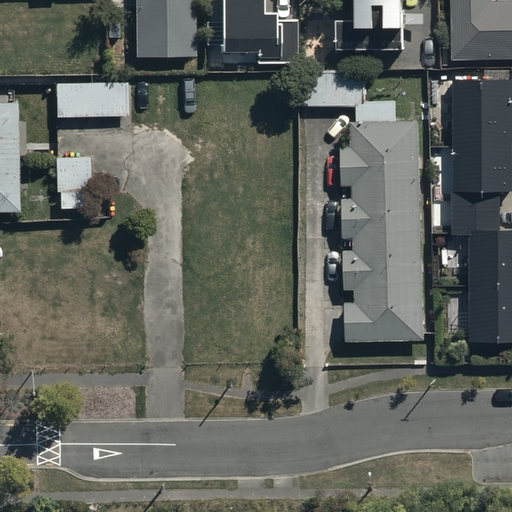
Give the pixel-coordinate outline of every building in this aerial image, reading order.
[(136,0),(136,53),(200,53),(199,0),(136,0)] [(260,0),(219,0),(219,54),(255,54),(255,65),(296,65),(296,22),(274,22),(274,17),(260,17),(260,0)] [(337,55),(402,54),(401,3),(412,3),(411,0),(357,0),(358,24),(336,24),(337,55)] [(457,0),(458,65),(511,65),(511,6),(498,7),(498,0),(457,0)] [(341,344),(421,344),(420,123),(394,123),(393,106),(364,106),(364,77),(302,77),(302,110),(356,110),(356,124),(350,124),(350,150),(340,150),(340,191),(350,191),(350,203),(340,203),(341,344)] [(57,84),(57,118),(129,116),(129,82),(57,84)] [(470,345),(511,344),(511,234),(495,235),(495,193),(505,193),(504,84),(452,84),(453,238),(469,238),(470,345)] [(0,216),(19,217),(18,109),(0,108),(0,216)] [(55,195),(90,195),(90,162),(55,163),(55,195)]
